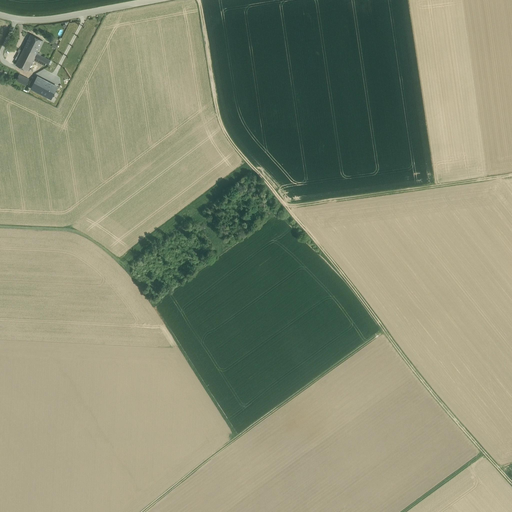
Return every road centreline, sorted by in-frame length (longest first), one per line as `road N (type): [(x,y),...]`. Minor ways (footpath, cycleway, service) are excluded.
road 1 (track): [(511,484),(219,121),(198,0)]
road 2 (track): [(0,226),(73,229),(127,263),(237,436)]
road 3 (track): [(383,328),(142,511)]
road 4 (track): [(511,175),(284,208)]
road 5 (unclassified): [(0,13),(52,18),(152,0)]
